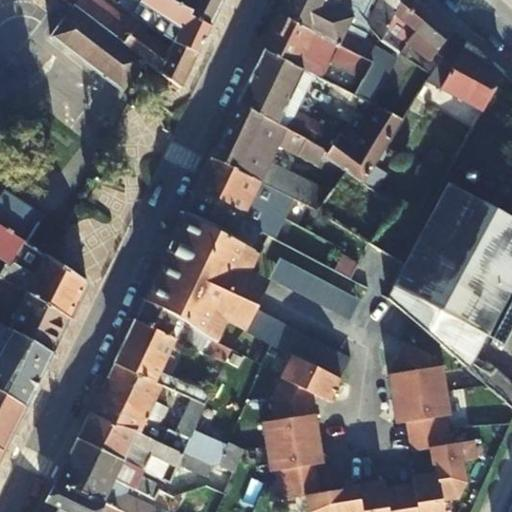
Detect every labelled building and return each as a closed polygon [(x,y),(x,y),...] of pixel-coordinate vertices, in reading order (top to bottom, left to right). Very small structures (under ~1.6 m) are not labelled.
[(197,55),(175,41),(170,50),(101,0),(79,0),(75,6),(147,61),(182,87),(197,55)] [(176,0),(140,0),(143,1),(142,5),(171,23),(165,35),(175,41),(197,55),(212,25),(192,17),(195,11),(176,0)] [(223,0),(176,0),(195,11),(192,17),(212,25),(223,0)] [(286,0),(280,15),(367,58),(374,43),(363,38),(362,30),(348,23),(352,15),(323,1),(323,0),(286,0)] [(360,0),(345,0),(355,5),(363,16),(366,11),(358,7),(360,0)] [(377,0),(371,13),(366,11),(363,16),(382,38),(387,27),(399,0),(377,0)] [(414,28),(428,11),(415,0),(399,0),(387,27),(406,42),(416,29),(414,28)] [(147,61),(75,6),(52,39),(123,92),(147,61)] [(414,28),(416,29),(438,47),(451,30),(428,11),(414,28)] [(312,74),(321,78),(330,59),(364,75),(371,60),(367,58),(280,15),(262,51),(301,69),(312,74)] [(400,51),(406,42),(387,27),(382,38),(400,51)] [(441,56),(436,65),(431,72),(427,79),(480,111),(502,72),(451,30),(438,47),(436,51),(441,56)] [(323,152),(363,181),(403,118),(328,82),(324,93),(370,116),(353,144),(313,120),(311,122),(283,107),(301,69),(262,51),(236,105),(304,139),(324,149),(323,152)] [(431,72),(436,65),(419,53),(414,60),(431,72)] [(312,74),(301,69),(283,107),(311,122),(313,120),(317,110),(300,101),(312,74)] [(224,131),(247,142),(271,154),(275,145),(296,155),(304,139),(236,105),(224,131)] [(244,149),(247,142),(224,131),(210,159),(249,178),(259,157),(244,149)] [(363,181),(323,152),(317,161),(340,178),(363,181)] [(258,181),(249,178),(210,159),(201,179),(247,203),(258,181)] [(318,210),(369,240),(393,204),(363,181),(340,178),(334,186),(320,207),(318,210)] [(193,194),(239,219),(245,206),(247,203),(201,179),(193,194)] [(386,297),(511,407),(511,405),(511,382),(484,357),(473,368),(469,364),(511,283),(511,218),(447,183),(386,297)] [(0,225),(28,244),(45,216),(0,185),(0,225)] [(259,229),(239,219),(193,194),(184,213),(249,246),(259,229)] [(269,220),(245,206),(239,219),(259,229),(264,232),(269,220)] [(142,302),(174,317),(207,338),(214,342),(224,322),(241,331),(252,308),(259,295),(267,281),(248,272),(258,250),(249,246),(184,213),(165,252),(142,302)] [(0,275),(20,288),(27,293),(69,319),(87,282),(52,260),(28,244),(0,225),(0,275)] [(359,299),(277,258),(267,278),(349,319),(359,299)] [(20,288),(0,275),(0,290),(13,299),(20,288)] [(52,354),(69,319),(27,293),(9,328),(52,354)] [(133,320),(166,336),(174,317),(142,302),(133,320)] [(290,352),(340,376),(350,357),(252,308),(241,331),(289,355),(290,352)] [(133,320),(112,363),(159,385),(189,398),(203,404),(208,393),(159,370),(173,339),(166,336),(133,320)] [(52,354),(9,328),(0,344),(0,389),(27,405),(52,354)] [(223,362),(230,349),(214,342),(207,338),(201,352),(223,362)] [(289,355),(269,396),(272,418),(259,420),(263,444),(267,469),(272,468),(275,482),(277,498),(303,494),(305,511),(308,511),(440,511),(439,500),(455,498),(464,482),(460,461),(474,458),(471,440),(448,443),(446,429),(444,415),(448,414),(444,389),(441,365),(430,366),(428,353),(403,340),(395,356),(405,361),(406,370),(386,373),(390,398),(394,422),(412,419),(414,434),(416,448),(426,446),(429,464),(432,464),(433,471),(409,475),(412,494),(398,496),(384,498),(381,479),(356,482),(339,485),(340,487),(310,492),(308,477),(303,478),(302,464),(321,461),(318,437),(314,412),(301,413),(299,400),(305,389),(328,400),(340,376),(290,352),(289,355)] [(97,394),(144,417),(157,423),(165,406),(152,400),(159,385),(112,363),(97,394)] [(0,448),(5,451),(27,405),(0,389),(0,448)] [(88,413),(136,434),(144,417),(97,394),(88,413)] [(203,404),(189,398),(174,431),(189,439),(203,404)] [(76,438),(123,461),(136,434),(88,413),(76,438)] [(186,445),(182,454),(209,465),(217,464),(225,445),(192,431),(189,439),(186,445)] [(160,444),(182,454),(186,445),(164,435),(160,444)] [(143,470),(123,461),(76,438),(67,456),(114,480),(147,496),(152,499),(157,488),(158,487),(140,478),(143,470)] [(242,450),(226,443),(225,445),(217,464),(234,471),(242,450)] [(205,477),(209,465),(182,454),(177,465),(205,477)] [(55,481),(100,501),(103,502),(114,480),(67,456),(55,481)] [(120,495),(138,503),(142,506),(147,496),(114,480),(103,502),(115,507),(120,495)] [(55,481),(45,502),(57,508),(54,511),(94,511),(100,501),(55,481)] [(142,506),(138,503),(133,511),(172,511),(179,498),(157,488),(152,499),(147,496),(142,506)] [(118,508),(125,511),(133,511),(138,503),(120,495),(115,507),(118,508)] [(116,511),(118,508),(115,507),(103,502),(100,501),(94,511),(116,511)]
